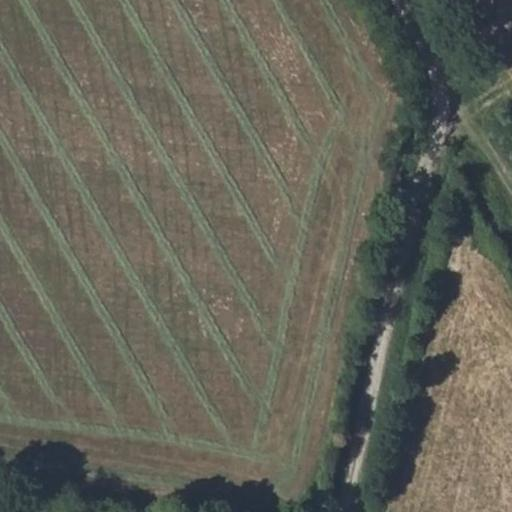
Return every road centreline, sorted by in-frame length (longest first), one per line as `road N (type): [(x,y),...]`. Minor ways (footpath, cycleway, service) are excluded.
road 1 (track): [(346,511),(448,101)]
road 2 (track): [(511,206),(390,0)]
